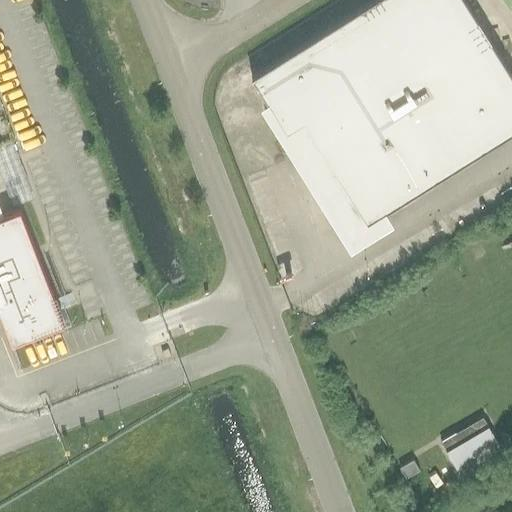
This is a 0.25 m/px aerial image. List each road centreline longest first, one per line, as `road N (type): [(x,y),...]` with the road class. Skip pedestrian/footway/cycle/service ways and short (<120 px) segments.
road 1 (unclassified): [(337,511),(165,66)]
road 2 (unknown): [(254,298),(511,142)]
road 3 (unclassified): [(165,66),(288,0)]
road 4 (unknown): [(122,328),(0,379)]
